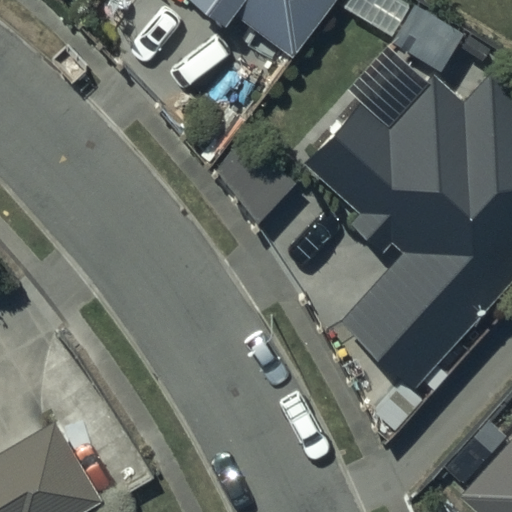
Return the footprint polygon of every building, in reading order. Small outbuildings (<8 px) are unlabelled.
[(201,0),(230,19),(236,11),(296,53),(333,0),(201,0)] [(464,28),(419,0),(415,0),(393,37),(440,66),(464,28)] [(415,382),(511,273),(511,87),(493,71),(467,100),(437,73),(392,122),(362,95),(308,155),(365,206),(353,219),(385,247),(395,235),(408,247),(344,318),(415,382)] [(70,511),(100,494),(52,415),(0,446),(0,511),(70,511)] [(511,511),(511,440),(464,494),(484,511),(511,511)]
